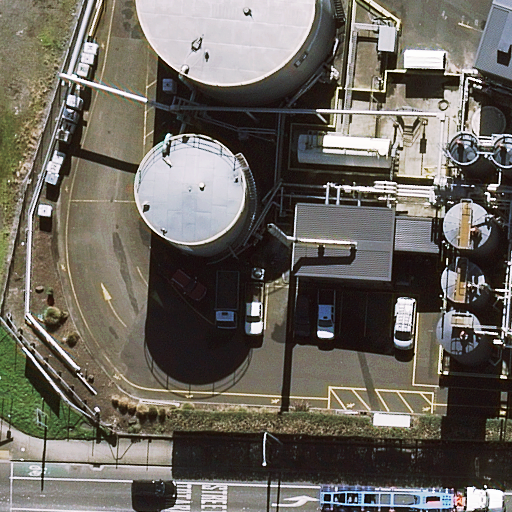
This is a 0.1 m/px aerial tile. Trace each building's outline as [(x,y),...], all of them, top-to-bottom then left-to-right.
[(269,108),(278,108),(289,106),(298,104),(307,101),(317,96),(326,91),(333,85),(340,78),(347,70),(352,61),(357,53),(361,43),(363,34),(365,24),(366,13),(365,3),(364,0),(177,0),(177,9),(177,19),(178,29),(180,39),(183,48),(187,58),(193,66),(198,74),(205,81),(213,88),(221,94),(230,99),(239,102),(248,106),(259,107),(269,108)] [(511,0),(500,0),(482,58),(511,67),(511,0)] [(410,145),(302,143),(301,171),(409,174),(410,145)] [(180,248),(194,259),(211,265),(228,265),(245,259),(259,249),(269,234),(274,217),(274,200),(267,183),(256,170),(241,160),(224,156),(205,158),(188,166),(174,179),(167,197),(165,216),(170,234),(180,248)] [(483,244),(486,251),(492,257),(499,261),(507,263),(511,261),(511,212),(511,213),(503,213),(495,215),(488,220),(484,227),(482,236),(483,244)] [(449,224),(348,215),(341,289),(402,294),(405,259),(446,263),(449,224)] [(476,302),(480,310),(485,316),(493,319),(501,321),(509,319),(511,317),(511,273),(506,271),(497,271),(489,273),(482,279),(478,286),(476,294),(476,302)] [(466,357),(470,364),(475,370),(483,374),(491,375),(499,374),(506,370),(511,364),(511,363),(511,337),(510,334),(503,328),(496,326),(487,325),(479,328),(472,333),(468,340),(466,349),(466,357)]
